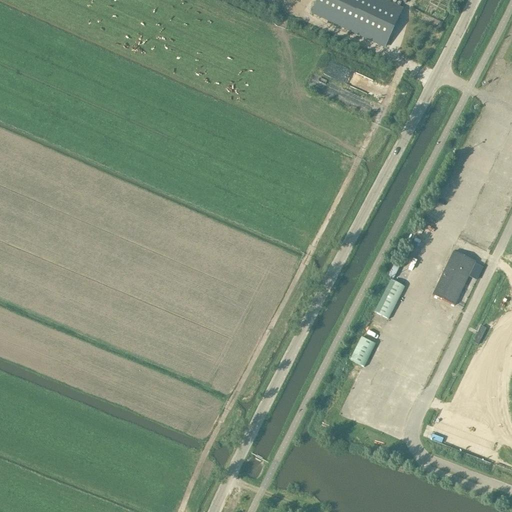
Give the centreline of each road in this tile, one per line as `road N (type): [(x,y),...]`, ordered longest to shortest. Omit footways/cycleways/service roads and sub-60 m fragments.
road 1 (tertiary): [(213,511),(474,0)]
road 2 (track): [(180,511),(402,65)]
